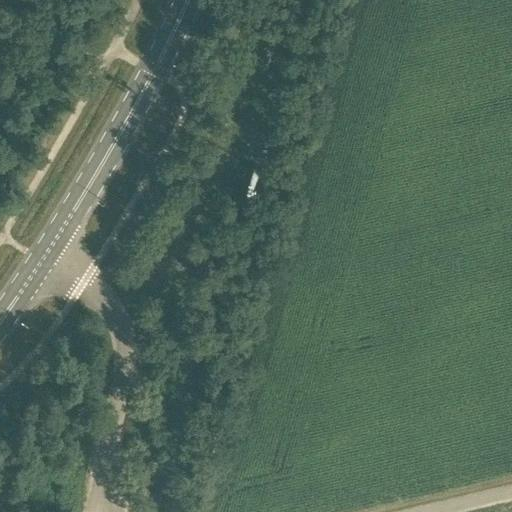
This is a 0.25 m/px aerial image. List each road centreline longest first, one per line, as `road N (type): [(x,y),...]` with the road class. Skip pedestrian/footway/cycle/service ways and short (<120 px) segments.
road 1 (primary): [(40,261),(117,137),(187,0)]
road 2 (unclassified): [(100,511),(95,500),(127,340),(113,313),(81,285)]
